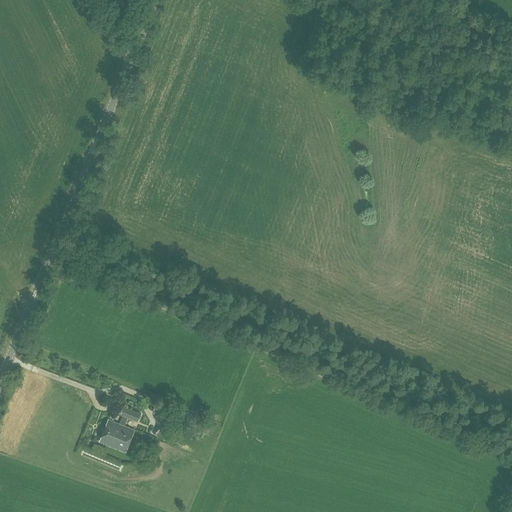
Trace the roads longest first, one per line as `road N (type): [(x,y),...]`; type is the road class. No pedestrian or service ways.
road 1 (track): [(511,455),(46,258)]
road 2 (tertiary): [(0,368),(154,0)]
